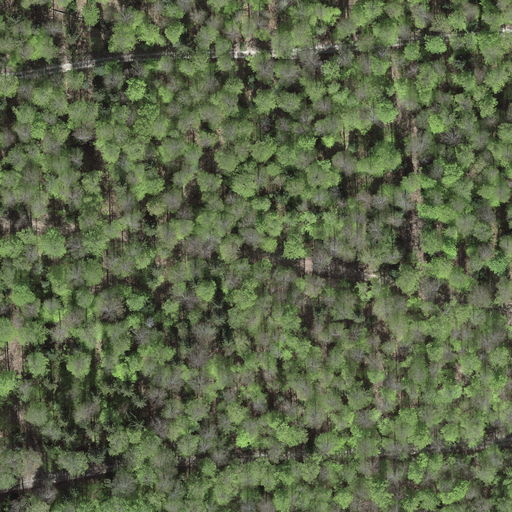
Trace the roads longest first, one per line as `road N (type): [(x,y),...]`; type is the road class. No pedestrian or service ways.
road 1 (track): [(0,223),(222,251),(511,309)]
road 2 (track): [(511,441),(158,462),(0,489)]
road 3 (track): [(0,77),(169,54),(308,53),(511,30)]
road 4 (track): [(377,511),(511,325)]
